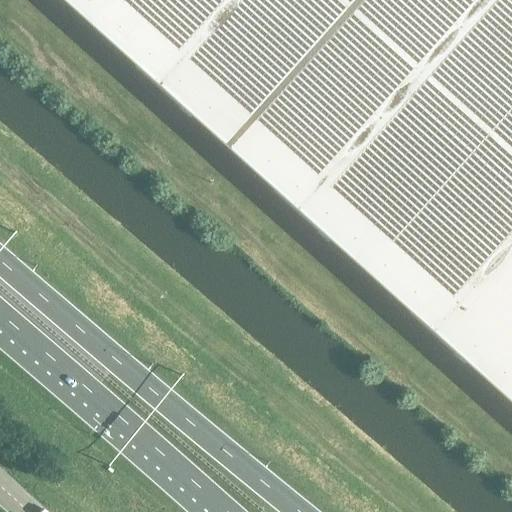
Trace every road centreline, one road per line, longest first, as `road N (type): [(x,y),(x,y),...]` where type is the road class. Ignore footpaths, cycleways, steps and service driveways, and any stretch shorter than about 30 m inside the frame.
road 1 (trunk): [(298,511),(0,261)]
road 2 (trunk): [(0,314),(226,511)]
